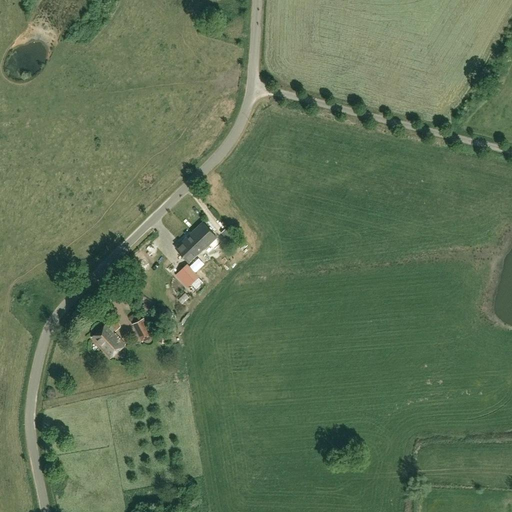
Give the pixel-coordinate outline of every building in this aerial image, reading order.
[(198,242),(203,247),(214,236),(216,237),(217,237),(203,222),(193,232),(196,235),(195,236),(199,241),(198,242)] [(237,239),(231,234),(226,228),(220,233),(227,239),(231,245),(233,243),(238,247),(242,243),(237,239)] [(204,249),(203,247),(198,242),(199,241),(195,236),(196,235),(193,232),(185,240),(190,246),(181,254),(189,262),(204,249)] [(190,268),(187,265),(180,272),(186,279),(183,282),(188,286),(200,274),(192,266),(190,268)] [(142,341),(153,336),(144,318),(133,324),(142,341)] [(115,330),(120,326),(114,320),(110,324),(111,326),(110,327),(107,324),(92,337),(110,357),(125,344),(116,333),(115,334),(113,331),(115,329),(115,330)]
